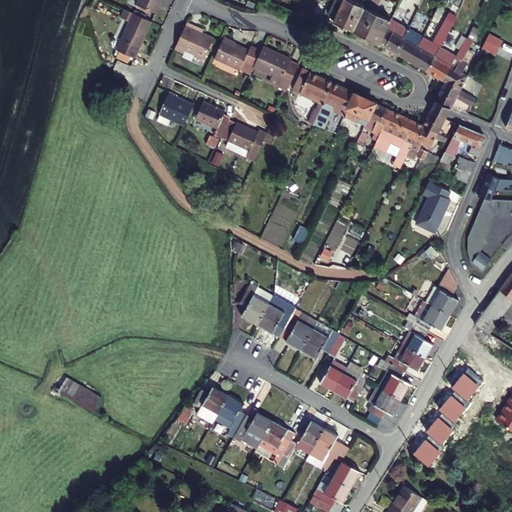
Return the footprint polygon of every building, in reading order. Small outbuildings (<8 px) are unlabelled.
[(135,0),(134,1),(155,11),(159,0),(135,0)] [(355,0),(345,0),(340,12),(369,26),(374,13),(354,3),(355,0)] [(307,9),(302,15),(328,30),(338,8),(333,4),(324,19),(307,9)] [(150,18),(133,10),(116,45),(134,53),(150,18)] [(341,26),(340,29),(362,40),(369,26),(340,12),(337,19),(339,20),(338,23),(341,26)] [(391,37),(397,25),(374,13),(369,26),(391,37)] [(198,22),(185,49),(192,53),(194,49),(213,58),(223,39),(211,34),(214,29),(198,22)] [(391,37),(384,51),(401,60),(414,34),(408,30),(401,41),(397,39),(402,28),(397,25),(391,37)] [(369,26),(362,40),(384,51),(391,37),(369,26)] [(430,40),(417,68),(437,78),(450,50),(460,30),(452,26),(442,46),(430,40)] [(414,34),(401,60),(417,68),(430,40),(420,35),(420,37),(414,34)] [(258,48),(235,37),(225,56),(250,68),(254,62),(264,67),(271,52),(273,49),(261,43),(258,48)] [(482,41),(477,38),(466,59),(452,86),(467,93),(474,79),(469,77),(474,67),(469,64),(482,41)] [(494,39),(487,53),(501,60),(507,46),(494,39)] [(450,50),(437,78),(452,86),(466,59),(450,50)] [(300,67),(301,65),(271,52),(264,67),(261,73),(300,90),(308,71),(300,67)] [(236,75),(239,69),(214,58),(211,64),(236,75)] [(340,88),(319,78),(308,101),(325,109),(318,124),(322,126),(340,88)] [(467,93),(452,86),(441,108),(456,115),(461,104),(478,113),(482,104),(466,96),(467,93)] [(354,115),(362,98),(340,88),(322,126),(321,128),(330,133),(339,114),(352,120),(354,115)] [(172,93),(159,117),(183,128),(193,107),(178,99),(179,96),(172,93)] [(372,123),(380,106),(362,98),(354,115),(360,117),(357,124),(363,127),(367,120),(372,123)] [(203,102),(194,121),(222,135),(230,120),(223,117),(226,113),(203,102)] [(393,130),(400,115),(380,106),(372,123),(379,127),(377,134),(386,139),(390,130),(393,130)] [(456,115),(441,108),(430,129),(434,131),(446,136),(456,115)] [(401,153),(415,122),(400,115),(393,130),(390,130),(386,139),(392,142),(397,134),(402,137),(395,150),(401,153)] [(434,131),(430,129),(415,122),(401,153),(404,155),(409,146),(415,149),(415,151),(422,155),(434,131)] [(249,153),(245,160),(254,164),(269,134),(261,130),(259,135),(237,124),(228,143),(249,153)] [(486,142),(458,128),(448,147),(454,150),(456,145),(460,147),(462,144),(480,153),(486,142)] [(433,150),(437,152),(446,136),(434,131),(422,155),(428,158),(433,150)] [(511,147),(503,144),(498,158),(511,163),(511,147)] [(219,165),(224,153),(216,150),(211,162),(219,165)] [(454,177),(468,183),(476,163),(459,156),(456,163),(459,164),(459,165),(455,163),(454,167),(457,168),(454,177)] [(496,204),(503,182),(490,177),(481,199),(487,201),(496,204)] [(450,192),(428,181),(422,193),(431,197),(423,213),(421,212),(415,223),(434,233),(442,215),(441,215),(442,212),(444,212),(450,200),(447,198),(450,192)] [(488,239),(499,221),(511,218),(511,203),(496,204),(487,201),(469,240),(469,254),(472,264),(483,271),(493,260),(484,251),(488,239)] [(293,238),(302,242),(309,228),(299,224),(293,238)] [(433,283),(423,301),(431,306),(450,316),(460,299),(454,296),(457,288),(457,278),(450,264),(439,285),(433,283)] [(260,292),(256,299),(255,301),(270,309),(275,300),(260,292)] [(241,310),(248,314),(243,322),(258,330),(270,309),(255,301),(256,299),(249,295),(241,310)] [(290,308),(275,300),(270,309),(285,318),(290,308)] [(416,315),(419,316),(424,319),(431,306),(423,301),(416,315)] [(290,308),(285,318),(270,309),(258,330),(280,342),(293,318),(298,310),(291,306),(290,308)] [(424,319),(419,316),(415,325),(432,334),(437,326),(443,330),(450,316),(431,306),(424,319)] [(304,315),(300,322),(298,325),(315,334),(320,324),(304,315)] [(298,325),(300,322),(293,318),(280,342),(303,355),(315,334),(298,325)] [(336,333),(320,324),(315,334),(330,343),(332,339),(336,333)] [(411,332),(416,335),(409,348),(428,358),(434,345),(428,342),(432,334),(415,325),(411,332)] [(408,331),(401,343),(409,348),(416,335),(411,332),(408,331)] [(332,339),(330,343),(315,334),(303,355),(318,363),(323,355),(330,359),(338,343),(332,339)] [(348,341),(341,337),(338,343),(330,359),(336,362),(348,341)] [(471,398),(511,425),(511,401),(489,386),(511,351),(511,345),(502,340),(471,387),(475,390),(471,398)] [(400,363),(398,361),(395,367),(410,375),(413,369),(419,372),(428,358),(409,348),(401,343),(397,350),(405,355),(400,363)] [(393,358),(398,361),(400,363),(405,355),(397,350),(393,358)] [(387,374),(394,377),(386,392),(403,401),(412,386),(406,383),(410,375),(395,367),(385,361),(381,370),(387,374)] [(348,373),(335,366),(332,371),(345,378),(348,373)] [(345,378),(332,371),(323,388),(336,395),(345,378)] [(359,379),(348,373),(345,378),(336,395),(349,402),(353,394),(360,397),(368,382),(369,379),(361,374),(359,379)] [(387,374),(378,388),(386,392),(394,377),(387,374)] [(65,376),(57,391),(93,410),(101,395),(65,376)] [(211,394),(205,390),(197,405),(203,409),(205,406),(220,414),(230,396),(215,387),(211,394)] [(378,388),(371,403),(378,407),(386,392),(378,388)] [(371,403),(367,401),(362,410),(373,416),(385,423),(390,414),(395,417),(403,401),(386,392),(378,407),(371,403)] [(244,412),(248,405),(230,396),(220,414),(235,423),(230,431),(227,437),(235,441),(249,415),(244,412)] [(203,409),(198,418),(214,426),(215,423),(220,414),(205,406),(203,409)] [(182,408),(176,419),(182,423),(189,412),(182,408)] [(262,412),(257,420),(249,415),(235,441),(234,444),(243,449),(246,442),(260,450),(276,420),(262,412)] [(220,414),(215,423),(230,431),(235,423),(220,414)] [(385,423),(373,416),(369,422),(382,429),(385,423)] [(329,426),(316,419),(306,437),(319,444),(329,426)] [(288,435),(292,429),(276,420),(260,450),(258,454),(265,458),(269,450),(277,455),(273,462),(281,466),(296,439),(288,435)] [(339,438),(341,433),(329,426),(319,444),(316,450),(329,458),(326,464),(323,468),(330,471),(338,455),(346,441),(339,438)] [(304,443),(301,448),(314,454),(316,450),(319,444),(306,437),(304,443)] [(301,448),(304,443),(296,439),(281,466),(289,470),(301,448)] [(348,460),(355,447),(346,441),(338,455),(348,460)] [(479,441),(464,453),(472,462),(486,450),(479,441)] [(503,506),(511,498),(511,474),(489,449),(468,467),(503,506)] [(314,454),(312,457),(326,464),(329,458),(316,450),(314,454)] [(348,460),(338,476),(342,478),(358,487),(367,471),(348,460)] [(333,493),(328,490),(324,497),(339,506),(343,499),(349,502),(358,487),(342,478),(333,493)] [(426,511),(432,505),(411,487),(393,509),(395,511),(394,511),(426,511)]
